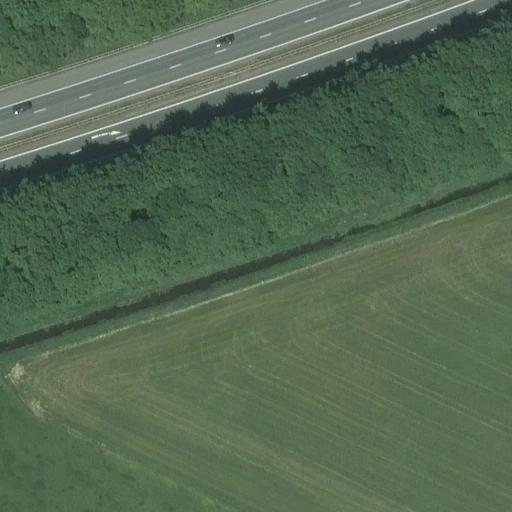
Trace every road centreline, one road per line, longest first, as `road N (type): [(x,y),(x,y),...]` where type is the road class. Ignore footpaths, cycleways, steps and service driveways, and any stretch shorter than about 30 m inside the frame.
road 1 (motorway): [(0,177),(511,2)]
road 2 (motorway): [(371,0),(0,123)]
